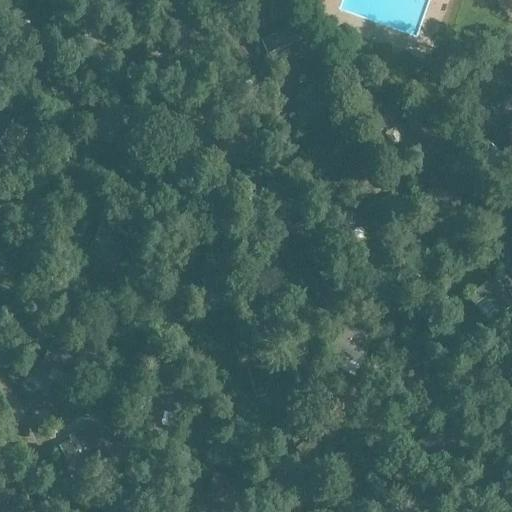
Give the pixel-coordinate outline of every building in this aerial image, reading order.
[(282,17),(278,0),(263,0),(264,2),(255,4),(257,13),(266,11),(268,20),(282,17)] [(211,46),(209,20),(185,21),(185,8),(175,9),(177,55),(191,55),(191,47),(211,46)] [(294,75),(308,68),(291,32),(277,39),(294,75)] [(126,141),(135,111),(103,101),(90,140),(101,145),(105,134),(126,141)] [(0,162),(4,165),(8,156),(23,131),(0,117),(0,162)] [(229,162),(230,160),(249,164),(251,157),(252,157),(259,129),(225,122),(217,159),(229,162)] [(455,221),(462,180),(430,174),(422,216),(455,221)] [(88,254),(97,258),(115,267),(119,259),(132,232),(105,219),(88,254)] [(269,231),(274,241),(295,277),(324,261),(303,222),(288,230),(284,223),(269,231)] [(233,288),(233,278),(236,249),(206,246),(202,285),(233,288)] [(467,298),(473,307),(486,324),(511,304),(511,289),(501,274),(467,298)] [(324,361),(333,366),(351,377),(372,341),(345,325),(324,361)] [(80,356),(52,344),(39,376),(48,379),(51,371),(70,379),(80,356)] [(255,358),(258,368),(248,371),(255,399),(265,396),(263,387),(272,384),(265,356),(255,358)] [(176,425),(178,416),(183,391),(151,386),(145,420),(156,421),(176,425)] [(410,453),(417,460),(433,474),(461,443),(438,422),(410,453)] [(68,436),(71,443),(60,448),(69,467),(87,458),(94,473),(113,464),(110,459),(124,452),(114,431),(110,434),(105,423),(96,427),(94,424),(68,436)] [(236,511),(243,483),(214,476),(203,511),(214,511),(216,506),(236,511)] [(20,511),(14,489),(0,493),(0,511),(20,511)]
